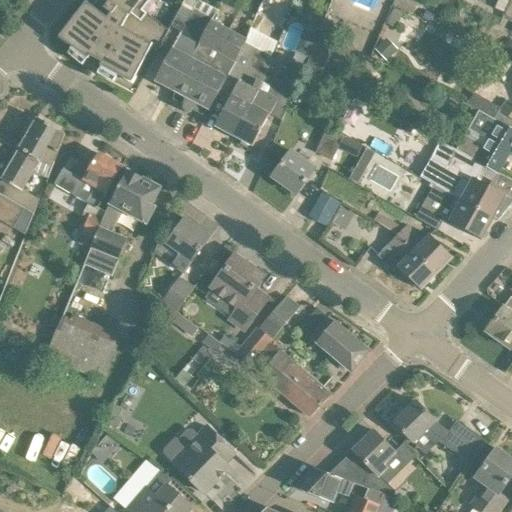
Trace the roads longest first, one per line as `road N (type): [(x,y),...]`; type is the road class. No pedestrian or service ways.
road 1 (residential): [(416,334),(259,234),(22,43)]
road 2 (residential): [(244,511),(416,334)]
road 3 (residential): [(416,334),(511,225)]
